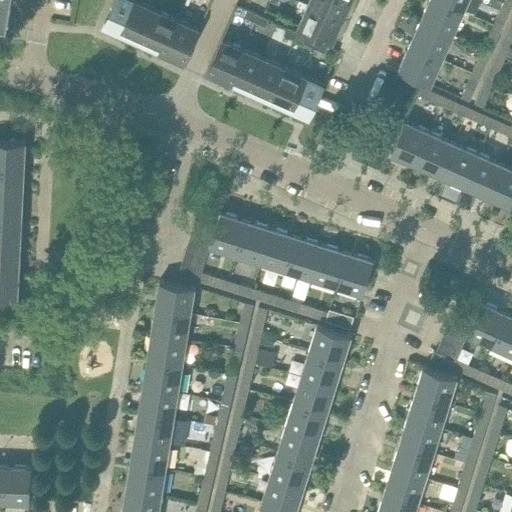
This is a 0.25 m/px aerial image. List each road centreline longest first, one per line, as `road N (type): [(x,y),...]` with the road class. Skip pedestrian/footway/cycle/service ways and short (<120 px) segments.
road 1 (residential): [(338,511),(422,227)]
road 2 (residential): [(326,185),(397,0)]
road 3 (residential): [(326,185),(172,120)]
road 4 (residential): [(172,120),(29,80)]
road 5 (residential): [(172,120),(226,0)]
